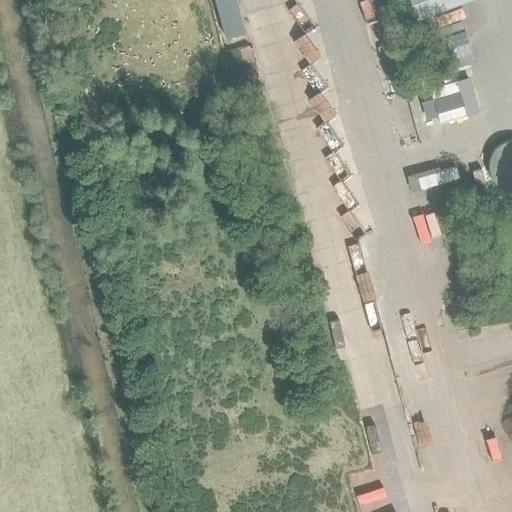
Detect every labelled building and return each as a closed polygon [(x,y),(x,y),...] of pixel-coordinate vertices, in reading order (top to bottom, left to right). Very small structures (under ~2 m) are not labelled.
[(219,0),(230,36),(252,30),(243,0),(219,0)] [(408,0),(416,21),(472,0),(408,0)] [(460,66),(480,59),(466,19),(446,26),(460,66)] [(429,89),(439,123),(466,116),(477,112),(467,78),(456,81),(429,89)] [(511,182),(511,136),(508,134),(487,168),(511,182)] [(416,178),(420,189),(458,178),(455,167),(416,178)] [(417,225),(424,248),(444,242),(437,219),(417,225)] [(354,387),(362,408),(373,404),(366,383),(354,387)] [(379,475),(360,495),(376,510),(394,489),(379,475)]
